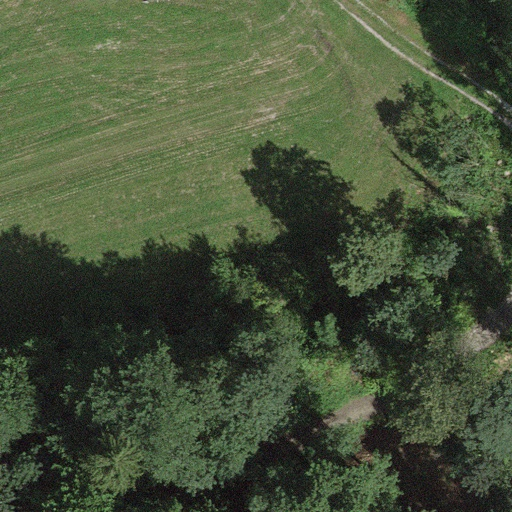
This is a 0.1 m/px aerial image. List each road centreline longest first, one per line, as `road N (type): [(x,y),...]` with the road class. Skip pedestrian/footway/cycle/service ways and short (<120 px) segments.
road 1 (track): [(511,306),(427,373),(272,451),(253,466),(231,511)]
road 2 (track): [(33,511),(191,464),(253,466)]
road 3 (track): [(358,0),(426,60),(511,114)]
